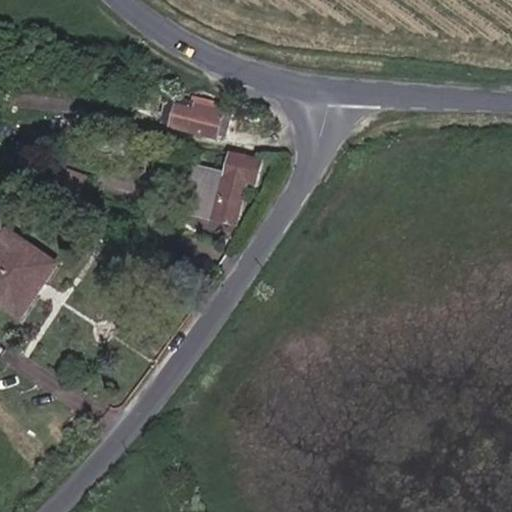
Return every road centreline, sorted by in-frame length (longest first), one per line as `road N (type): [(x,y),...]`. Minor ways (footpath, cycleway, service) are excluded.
road 1 (unclassified): [(51,511),(124,437),(283,214),(333,89)]
road 2 (tertiary): [(120,0),(183,45),(249,75),(333,89)]
road 3 (tertiary): [(333,89),(511,103)]
